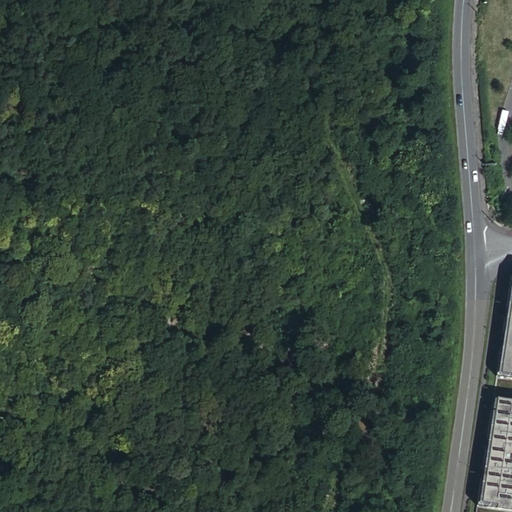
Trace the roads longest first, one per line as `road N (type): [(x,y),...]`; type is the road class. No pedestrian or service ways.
road 1 (tertiary): [(475,252),(473,340),(450,511)]
road 2 (tertiary): [(463,0),(475,252)]
